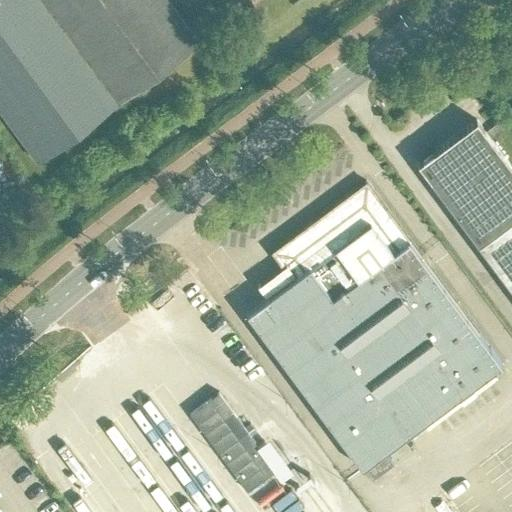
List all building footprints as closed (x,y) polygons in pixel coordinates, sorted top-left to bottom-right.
[(0,0),(0,108),(38,159),(198,39),(168,0),(0,0)] [(417,161),(511,288),(511,165),(476,117),(417,161)] [(246,311),(361,466),(501,362),(365,180),(272,249),(292,277),(246,311)] [(275,467),(218,390),(189,412),(246,489),(275,467)] [(403,437),(387,450),(395,462),(412,449),(403,437)] [(366,466),(373,476),(392,462),(384,452),(366,466)] [(279,503),(283,511),(304,511),(321,504),(312,487),(318,484),(301,453),(284,462),(299,492),(279,503)]
